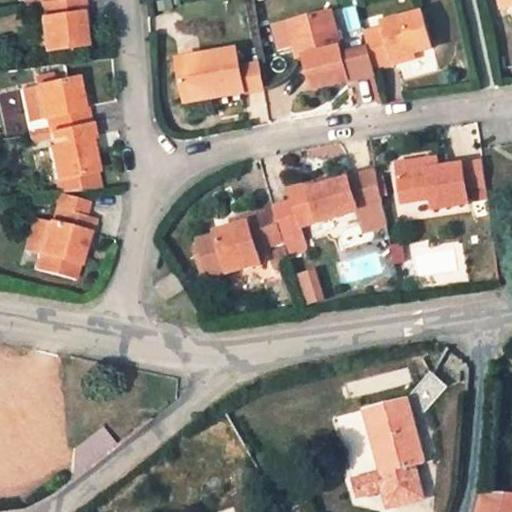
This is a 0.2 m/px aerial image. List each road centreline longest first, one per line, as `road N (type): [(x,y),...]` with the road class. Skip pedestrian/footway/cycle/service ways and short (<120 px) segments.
road 1 (residential): [(511,103),(147,162)]
road 2 (residential): [(245,347),(225,379),(31,511)]
road 3 (residential): [(245,347),(471,311)]
road 4 (residential): [(452,511),(471,444),(471,311)]
road 5 (residential): [(147,162),(122,335)]
road 6 (residential): [(128,0),(147,162)]
road 7 (residential): [(122,335),(207,350),(245,347)]
road 8 (residential): [(0,316),(122,335)]
